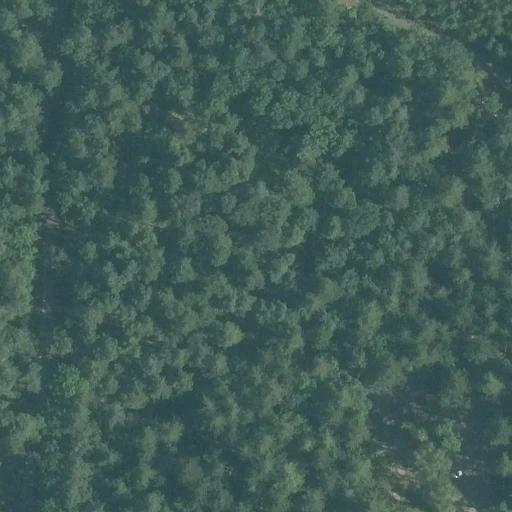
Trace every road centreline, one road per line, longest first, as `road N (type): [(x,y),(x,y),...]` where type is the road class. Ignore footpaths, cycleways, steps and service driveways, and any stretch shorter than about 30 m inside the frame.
road 1 (track): [(51,0),(44,342)]
road 2 (unclassified): [(511,85),(479,59),(359,0)]
road 3 (track): [(44,342),(25,511)]
